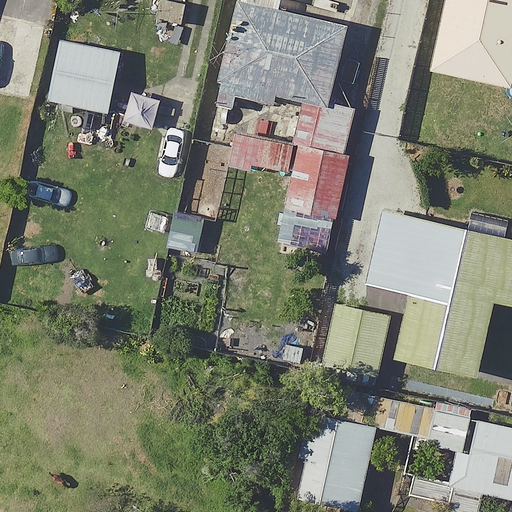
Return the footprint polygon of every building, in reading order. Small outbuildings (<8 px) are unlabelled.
[(337,22),(242,0),(224,0),(213,107),(225,109),(226,97),(263,101),(264,90),(319,96),(337,22)] [(511,34),(511,0),(439,0),(425,68),(502,84),(511,34)] [(112,50),(51,37),(38,97),(99,110),(112,50)] [(343,109),(293,103),(281,200),(330,206),(343,109)] [(280,134),(227,129),(223,163),(277,169),(280,134)] [(263,175),(207,171),(205,206),(260,210),(263,175)] [(511,278),(511,236),(375,207),(360,280),(401,289),(387,355),(466,372),(482,297),(507,303),(511,278)] [(381,312),(325,302),(313,366),(370,376),(381,312)] [(511,511),(511,421),(418,402),(410,440),(448,447),(435,510),(442,511),(469,511),(474,490),(505,497),(501,511),(511,511)] [(365,421),(298,409),(283,495),(351,506),(365,421)]
